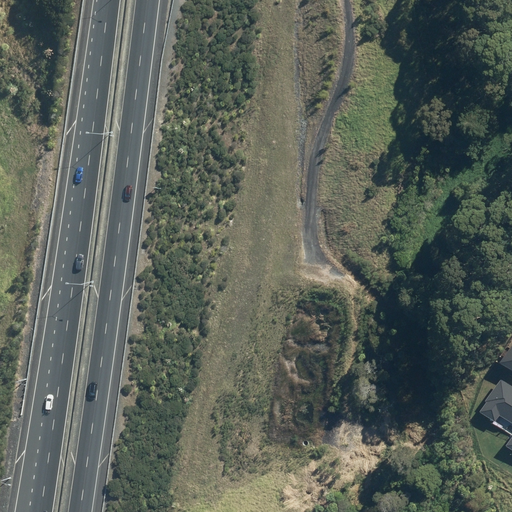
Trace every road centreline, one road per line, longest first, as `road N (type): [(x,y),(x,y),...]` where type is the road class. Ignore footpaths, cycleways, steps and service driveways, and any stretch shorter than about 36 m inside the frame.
road 1 (motorway): [(147,0),(78,511)]
road 2 (motorway): [(39,511),(108,0)]
road 3 (track): [(342,0),(345,50),(316,159),(314,202),(314,250),(334,275)]
